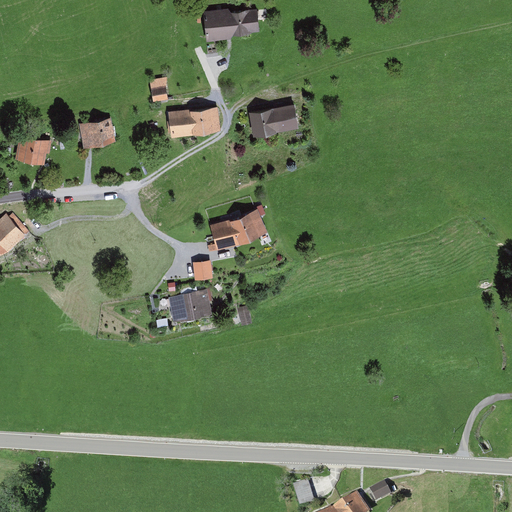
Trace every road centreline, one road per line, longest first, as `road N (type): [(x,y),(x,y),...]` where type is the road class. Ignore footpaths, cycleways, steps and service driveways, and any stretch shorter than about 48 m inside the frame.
road 1 (tertiary): [(0,439),(511,469)]
road 2 (track): [(131,191),(221,136),(231,110),(282,89)]
